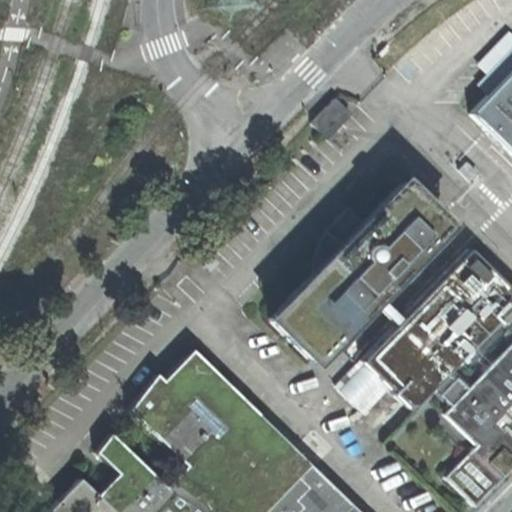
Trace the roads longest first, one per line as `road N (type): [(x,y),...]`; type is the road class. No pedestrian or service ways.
road 1 (unclassified): [(0,397),(240,146)]
road 2 (unclassified): [(240,146),(390,0)]
road 3 (unclassified): [(240,146),(179,76),(163,47),(157,0)]
